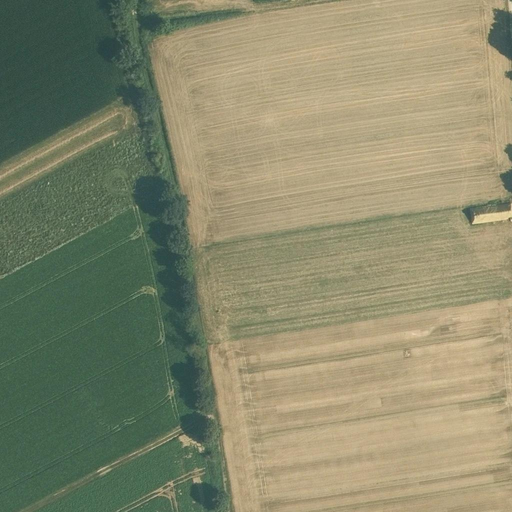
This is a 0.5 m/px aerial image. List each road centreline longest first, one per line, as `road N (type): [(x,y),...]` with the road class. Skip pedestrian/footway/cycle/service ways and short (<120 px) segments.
road 1 (track): [(228,511),(181,220),(131,0)]
road 2 (track): [(213,414),(25,511)]
road 3 (track): [(335,0),(135,25)]
